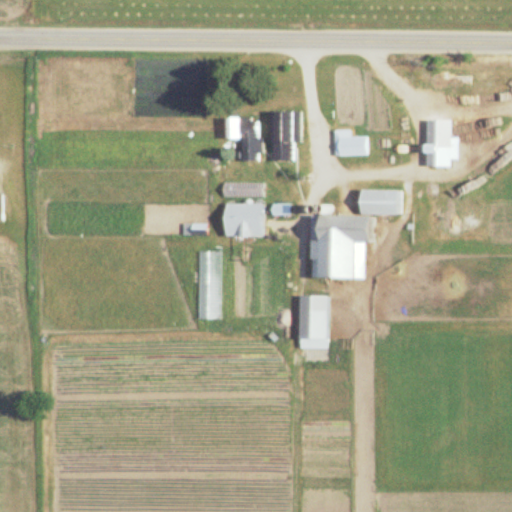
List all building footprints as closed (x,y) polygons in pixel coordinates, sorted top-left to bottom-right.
[(292,112),(269,112),(269,144),(292,144),(292,112)] [(255,118),(224,118),(224,138),(240,138),(240,159),(255,158),(255,118)] [(220,200),(263,200),(263,183),(220,183),(220,200)] [(310,214),(309,277),(362,277),(362,242),(368,242),(368,214),(397,214),(398,189),(358,189),(358,214),(310,214)] [(261,203),(224,203),(224,220),(261,220),(261,203)] [(297,339),(324,339),(324,294),(297,294),(297,339)]
